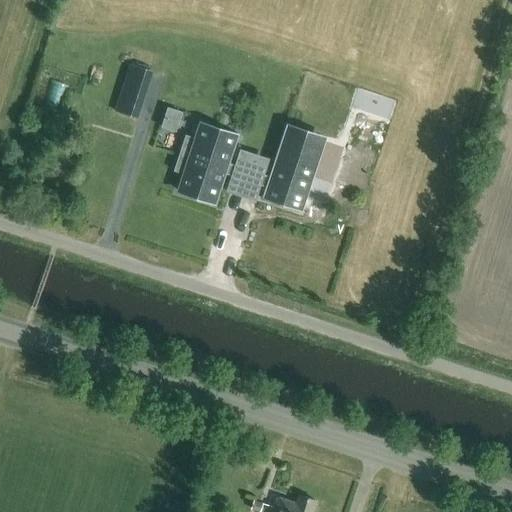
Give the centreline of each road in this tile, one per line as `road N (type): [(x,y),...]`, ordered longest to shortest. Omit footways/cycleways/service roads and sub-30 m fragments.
road 1 (tertiary): [(511,495),(0,330)]
road 2 (unclassified): [(511,385),(0,221)]
